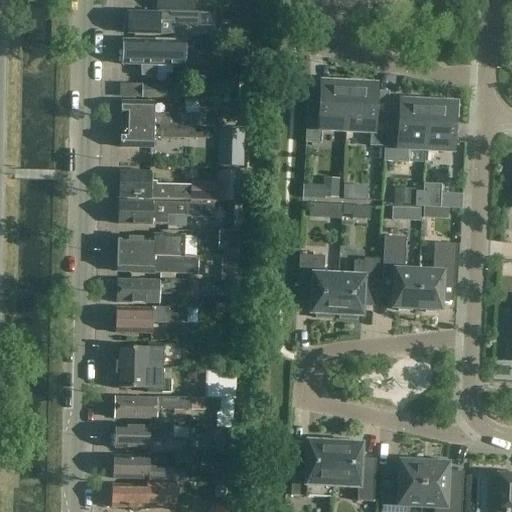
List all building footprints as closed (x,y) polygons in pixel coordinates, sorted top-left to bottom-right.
[(155,0),(155,10),(195,11),(195,0),(155,0)] [(160,14),(142,13),(128,12),(127,15),(124,17),(124,24),(127,27),(127,34),(141,34),(173,35),(173,24),(198,25),(199,12),(160,11),(160,14)] [(237,19),(236,41),(249,42),(250,19),(237,19)] [(122,40),(121,65),(140,65),(140,80),(153,80),(154,61),(180,62),(180,61),(192,61),(192,42),(122,40)] [(249,42),(236,41),(234,64),(247,65),(249,42)] [(320,111),(307,110),(305,143),(320,144),(321,130),(345,131),(348,82),(331,81),(331,85),(322,84),(320,111)] [(386,129),(387,115),(372,114),(374,87),(365,87),(365,83),(348,82),(345,131),(370,132),(369,147),(384,148),(385,148),(386,129)] [(141,98),(153,98),(166,99),(166,86),(141,85),(141,98)] [(408,149),(425,150),(427,100),(410,100),(410,104),(401,103),(400,130),(386,129),(385,148),(384,148),(383,162),(408,163),(408,149)] [(457,102),(427,100),(425,150),(451,151),(452,123),(456,123),(457,102)] [(123,117),(123,125),(204,128),(205,116),(179,115),(163,115),(163,118),(159,117),(158,120),(153,120),(153,103),(148,103),(121,102),(121,117),(123,117)] [(204,129),(204,128),(123,125),(122,132),(120,132),(120,147),(152,148),(153,131),(158,132),(158,136),(163,136),(163,138),(207,140),(207,129),(204,129)] [(220,167),(220,180),(191,180),(191,200),(228,200),(229,167),(220,167)] [(119,172),(119,198),(134,199),(167,199),(180,199),(180,185),(155,184),(156,181),(151,181),(151,172),(119,172)] [(415,193),(415,208),(439,209),(441,186),(423,185),(422,193),(415,193)] [(152,203),(135,202),(119,202),(118,224),(153,225),(153,223),(172,224),(172,217),(212,218),(213,203),(152,201),(152,203)] [(223,234),(239,234),(239,206),(223,206),(223,232),(223,234)] [(238,259),(239,234),(223,234),(223,232),(218,232),(218,249),(223,249),(223,258),(223,259),(238,259)] [(152,238),(118,237),(117,254),(189,257),(189,256),(183,256),(184,235),(152,234),(152,238)] [(184,234),(184,251),(199,251),(199,234),(184,234)] [(411,310),(416,310),(418,272),(404,271),(405,239),(383,237),(381,279),(394,279),(392,309),(397,309),(397,312),(411,312),(411,310)] [(432,273),(418,272),(416,310),(425,310),(424,313),(438,314),(439,311),(440,311),(441,286),(454,287),(456,245),(434,244),(432,273)] [(117,254),(117,271),(140,272),(153,273),(153,261),(159,262),(159,268),(159,273),(196,275),(197,256),(189,256),(189,257),(117,254)] [(324,257),(299,256),(297,286),(311,287),(310,314),(315,315),(315,319),(332,320),(332,316),(336,316),(338,276),(323,275),(324,257)] [(223,259),(223,258),(221,258),(220,282),(238,282),(238,259),(223,259)] [(338,276),(336,316),(339,316),(339,320),(356,321),(356,317),(362,317),(363,289),(377,290),(379,260),(364,259),(364,262),(353,261),(353,277),(338,276)] [(117,280),(117,303),(139,303),(159,304),(159,287),(166,288),(166,293),(177,293),(177,299),(197,300),(197,282),(160,281),(160,282),(140,280),(117,280)] [(117,309),(116,334),(151,335),(151,316),(160,317),(160,321),(171,322),(171,324),(196,324),(196,310),(153,308),(152,310),(139,309),(117,309)] [(233,360),(233,357),(233,344),(212,345),(212,360),(233,360)] [(150,349),(138,349),(116,349),(116,368),(162,370),(163,359),(174,359),(174,346),(150,346),(150,349)] [(162,381),(162,370),(116,368),(115,388),(137,389),(149,389),(149,393),(172,394),(173,382),(162,381)] [(208,379),(208,398),(229,398),(230,379),(208,379)] [(156,397),(156,399),(137,398),(115,398),(115,418),(137,419),(157,419),(157,407),(163,407),(162,409),(177,410),(204,410),(205,398),(156,397)] [(149,427),(114,426),(114,448),(148,449),(148,440),(172,441),(173,427),(149,426),(149,427)] [(332,499),(333,487),(332,487),(334,440),(321,440),(319,443),(307,443),(306,455),(292,454),(290,497),(305,497),(305,498),(332,499)] [(347,441),(334,440),(332,487),(333,487),(357,488),(356,502),(373,503),(375,460),(360,459),(360,446),(348,445),(347,441)] [(113,456),(113,479),(147,480),(147,481),(184,482),(184,472),(173,471),(155,471),(155,475),(149,474),(150,457),(135,457),(113,456)] [(407,511),(408,507),(421,508),(423,464),(413,463),(414,459),(402,458),(401,463),(399,463),(398,490),(382,489),(380,511),(407,511)] [(433,464),(423,464),(421,508),(434,508),(433,511),(460,511),(462,493),(446,492),(447,465),(445,465),(445,460),(433,460),(433,464)] [(478,479),(475,511),(511,511),(511,475),(491,475),(491,479),(478,479)] [(113,485),(112,507),(130,508),(134,511),(139,511),(142,508),(148,509),(149,500),(176,501),(176,484),(147,482),(147,486),(113,485)]
